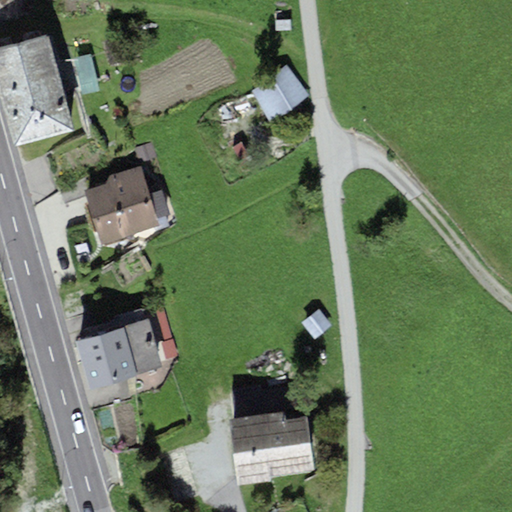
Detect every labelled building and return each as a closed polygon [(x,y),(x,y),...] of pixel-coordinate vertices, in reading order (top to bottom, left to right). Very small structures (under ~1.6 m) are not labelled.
[(73,131),(48,36),(0,48),(0,93),(14,146),(73,131)] [(289,67),(256,84),(276,122),(308,105),(289,67)] [(86,190),(102,244),(159,226),(157,221),(149,193),(140,166),(109,176),(106,184),(86,190)] [(149,193),(157,221),(170,216),(162,188),(149,193)] [(331,325),(319,309),(302,322),(315,338),(331,325)] [(149,318),(126,327),(139,376),(162,367),(149,318)] [(126,327),(75,340),(89,389),(139,376),(126,327)] [(232,394),(236,418),(285,411),(295,409),(292,386),(261,390),(261,385),(232,389),(232,394)] [(271,477),(316,470),(308,416),(286,419),(285,411),(236,418),(229,419),(238,482),(239,487),(272,482),(271,477)]
